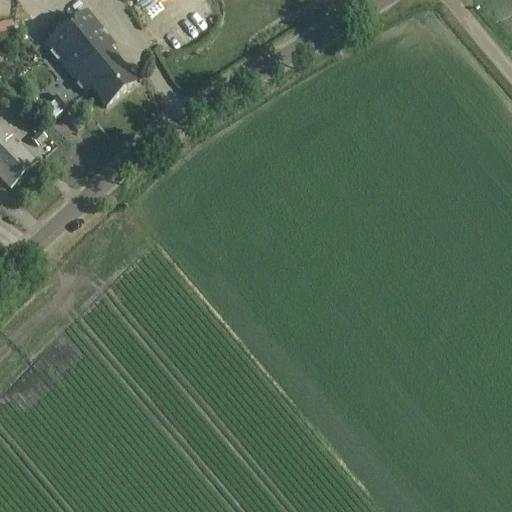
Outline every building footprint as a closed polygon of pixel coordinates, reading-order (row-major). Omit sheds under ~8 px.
[(73,81),(109,53),(114,49),(87,15),(46,48),(73,81)] [(136,86),(109,53),(73,81),(85,96),(90,92),(105,111),(136,86)] [(49,125),(69,109),(59,97),(50,105),(51,106),(41,115),(49,125)] [(0,180),(11,192),(37,166),(12,141),(10,143),(0,133),(0,180)] [(38,149),(46,141),(39,133),(30,142),(38,149)]
